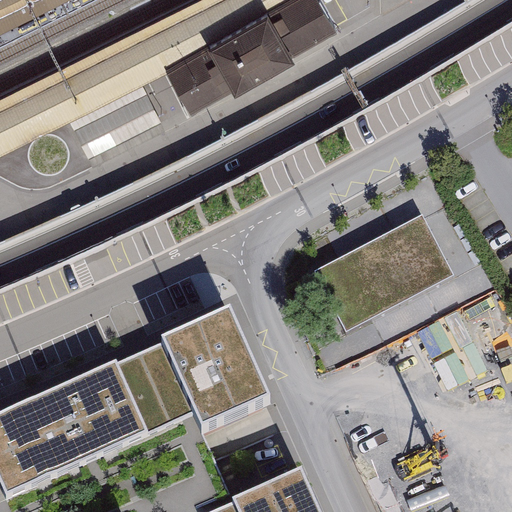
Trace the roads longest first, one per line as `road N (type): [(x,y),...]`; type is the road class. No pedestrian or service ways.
road 1 (motorway): [(0,341),(258,220),(511,72)]
road 2 (motorway): [(511,15),(234,176),(0,283)]
road 3 (residential): [(434,0),(142,160),(51,203),(0,212)]
road 4 (tertiary): [(229,241),(511,79)]
road 5 (residential): [(350,511),(229,241)]
road 6 (tertiary): [(0,340),(229,241)]
